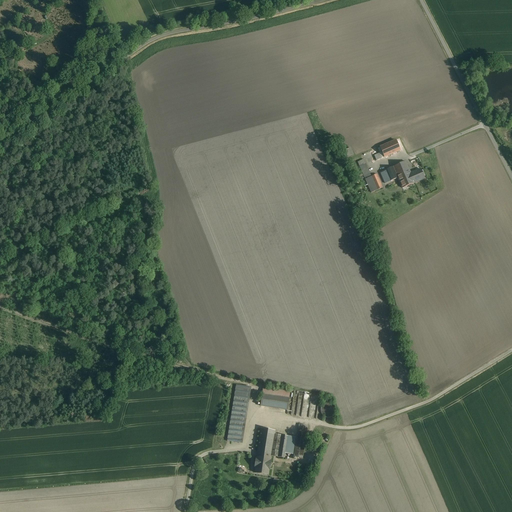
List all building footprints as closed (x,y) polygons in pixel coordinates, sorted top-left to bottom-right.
[(380,147),(382,152),(384,157),(400,150),(396,140),(380,147)] [(349,147),(343,150),(346,157),(351,155),(349,147)] [(405,162),(393,167),(398,178),(409,173),(410,174),(405,162)] [(365,163),(359,166),(365,178),(371,176),(365,163)] [(398,178),(393,167),(380,172),(385,183),(397,178),(398,178)] [(410,174),(414,184),(425,179),(421,169),(410,174)] [(398,178),(397,178),(402,189),(414,184),(410,174),(409,173),(398,178)] [(377,174),(372,176),(378,190),(383,188),(377,174)] [(378,190),(372,176),(365,179),(372,193),(378,190)] [(250,388),(235,386),(226,441),(241,443),(250,388)] [(290,392),(263,387),(260,406),(287,411),(290,392)] [(276,430),(259,428),(255,454),(271,456),(287,458),(287,453),(293,453),(296,438),(275,435),(276,430)] [(293,453),(293,458),(304,460),(307,436),(296,434),(296,438),(293,453)] [(255,454),(252,473),(268,476),(271,456),(255,454)] [(297,491),(298,483),(282,481),(281,489),(297,491)]
